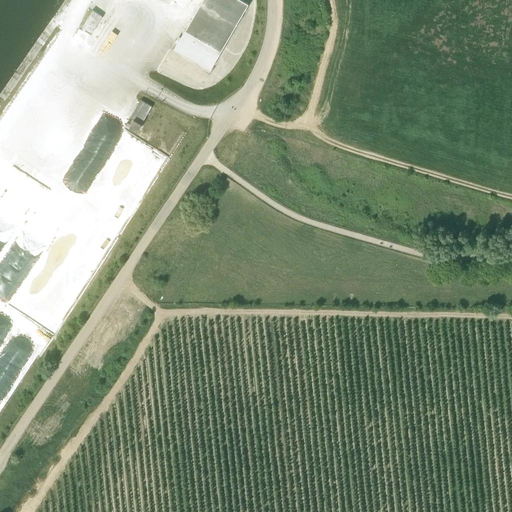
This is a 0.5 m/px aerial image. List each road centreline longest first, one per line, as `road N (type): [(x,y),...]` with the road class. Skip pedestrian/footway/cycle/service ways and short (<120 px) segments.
road 1 (unclassified): [(0,456),(243,92),(263,56),(273,0)]
road 2 (track): [(511,316),(161,314),(122,275)]
road 3 (track): [(511,194),(255,114),(229,113)]
road 4 (track): [(32,511),(161,314)]
